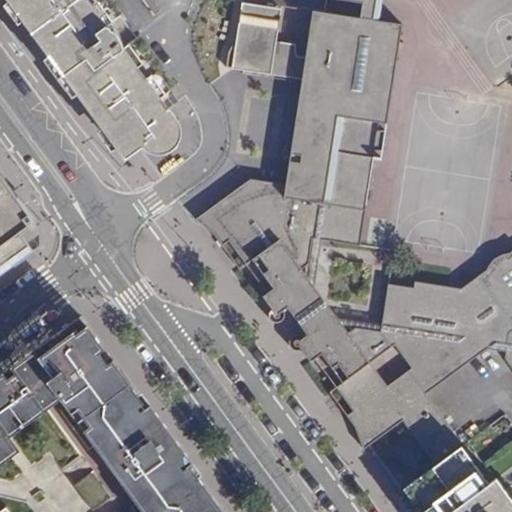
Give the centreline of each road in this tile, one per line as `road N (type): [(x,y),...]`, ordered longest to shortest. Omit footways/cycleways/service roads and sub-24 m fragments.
road 1 (tertiary): [(104,248),(295,511)]
road 2 (tertiary): [(104,248),(92,194),(0,67)]
road 3 (tertiary): [(0,117),(104,248)]
road 4 (residential): [(104,248),(0,321)]
